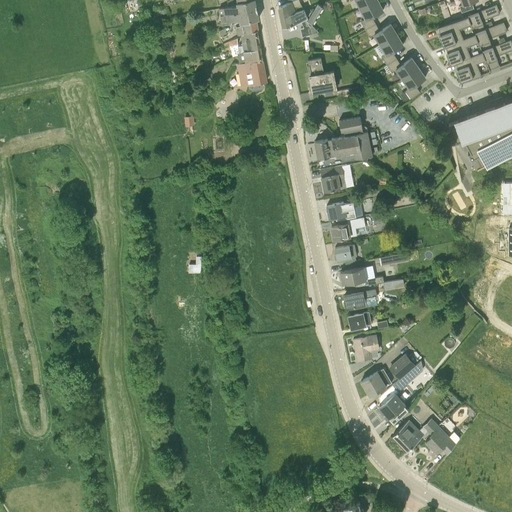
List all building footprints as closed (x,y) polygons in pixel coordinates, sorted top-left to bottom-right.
[(219,14),(257,7),(255,0),(240,0),(237,1),(237,0),(227,0),(229,6),(218,7),(219,14)] [(291,1),(294,0),(288,0),(289,2),(279,7),(281,17),(289,15),(289,14),(303,9),(300,4),(293,6),(291,1)] [(350,0),(350,1),(351,0),(355,0),(360,8),(376,0),(350,0)] [(377,0),(376,0),(360,8),(365,18),(361,21),(365,29),(375,23),(371,16),(383,10),(377,0)] [(461,0),(463,4),(459,5),(462,12),(474,8),(471,2),(476,0),(461,0)] [(307,20),(307,21),(312,24),(322,6),(317,3),(307,20)] [(471,23),(475,34),(485,30),(484,29),(482,24),(483,23),(482,21),(499,14),(498,11),(499,10),(497,7),(496,4),(494,5),(468,15),(471,23)] [(168,13),(166,7),(153,11),(155,16),(168,13)] [(240,22),(255,19),(259,18),(257,7),(219,14),(221,24),(232,23),(231,20),(239,19),(240,22)] [(281,17),(283,27),(291,26),(300,21),(304,28),(300,29),(302,36),(318,32),(312,25),(310,26),(307,21),(307,20),(305,18),(307,17),(303,9),(289,14),(289,15),(281,17)] [(468,15),(438,28),(440,34),(438,35),(440,39),(443,47),(445,46),(463,39),(458,28),(471,23),(468,15)] [(236,27),(238,36),(243,33),(257,30),(256,20),(255,19),(240,22),(240,26),(236,27)] [(485,30),(475,34),(478,41),(482,52),(492,47),(489,41),(490,41),(489,38),(506,31),(505,29),(506,28),(503,22),(493,26),(488,28),(484,29),(485,30)] [(375,23),(365,29),(370,37),(374,35),(380,44),(397,34),(391,24),(379,30),(375,23)] [(221,37),(227,35),(225,28),(219,31),(221,37)] [(243,33),(238,36),(241,36),(242,45),(238,46),(239,53),(240,53),(243,52),(261,49),(257,30),(243,33)] [(397,34),(380,44),(386,54),(381,56),(387,64),(396,58),(392,51),(403,44),(397,34)] [(463,39),(445,46),(447,52),(445,53),(447,57),(450,65),(455,63),(455,62),(470,56),(465,46),(478,41),(475,34),(463,39)] [(238,44),(237,37),(223,43),(225,50),(231,48),(231,46),(238,44)] [(492,47),(482,52),(486,59),(487,63),(490,70),(499,66),(497,59),(496,56),(511,49),(511,43),(510,39),(505,41),(499,44),(492,47)] [(262,60),(263,60),(261,49),(243,52),(240,53),(243,53),(244,58),(230,60),(232,64),(237,64),(262,60)] [(470,56),(455,62),(455,63),(457,69),(455,69),(457,73),(460,82),(472,77),(472,79),(481,75),(476,63),(485,59),(482,51),(470,56)] [(396,58),(387,64),(392,72),(396,69),(402,78),(418,67),(412,57),(401,65),(396,58)] [(321,58),(318,58),(308,60),(314,93),(324,91),(337,88),(333,70),(324,72),(321,58)] [(262,60),(237,64),(241,86),(248,85),(249,91),(264,89),(263,82),(266,82),(262,60)] [(418,67),(402,78),(409,88),(405,90),(405,91),(410,98),(411,99),(420,92),(415,84),(425,77),(418,67)] [(350,95),(349,88),(336,90),(337,98),(350,95)] [(511,107),(507,110),(504,102),(448,124),(456,143),(464,140),(470,151),(468,152),(471,158),(475,156),(480,167),(477,169),(477,170),(511,151),(511,107)] [(194,125),(193,115),(184,116),(185,126),(194,125)] [(323,157),(324,165),(337,163),(373,156),(368,130),(367,127),(365,126),(362,126),(360,116),(339,120),(341,131),(344,131),(345,135),(315,141),(318,158),(323,157)] [(330,167),(320,169),(322,177),(323,182),(324,191),(346,187),(353,185),(349,163),(342,164),(330,167)] [(395,186),(391,187),(394,198),(402,195),(401,194),(399,186),(396,187),(395,186)] [(328,211),(326,212),(327,217),(329,217),(329,218),(335,217),(336,221),(356,217),(353,201),(346,202),(343,202),(343,201),(332,203),(328,204),(327,205),(328,211)] [(355,222),(331,226),(334,240),(358,235),(356,228),(355,223),(355,222)] [(336,254),(334,255),(335,260),(338,260),(345,258),(346,264),(356,262),(355,256),(356,256),(354,244),(349,245),(349,244),(335,247),(336,254)] [(407,251),(392,254),(393,262),(409,259),(407,251)] [(191,258),(190,270),(202,271),(203,259),(191,258)] [(340,272),(339,275),(341,276),(342,284),(350,282),(357,287),(369,284),(381,282),(384,281),(382,275),(368,278),(366,277),(364,267),(350,269),(340,271),(340,272)] [(384,281),(381,282),(383,288),(399,284),(397,278),(384,281)] [(354,293),(344,295),(347,308),(357,306),(373,302),(372,297),(377,296),(376,289),(354,293)] [(358,314),(349,316),(351,328),(361,326),(366,325),(372,324),(369,311),(358,314)] [(386,320),(377,322),(378,328),(388,326),(386,320)] [(363,337),(353,339),(357,360),(367,358),(372,357),(371,351),(377,350),(375,342),(378,341),(377,334),(363,337)] [(414,363),(406,353),(389,368),(398,377),(414,363)] [(380,395),(386,400),(378,407),(387,418),(389,416),(393,422),(407,409),(403,404),(405,403),(396,393),(420,371),(415,365),(392,384),(380,395)] [(370,376),(361,381),(369,395),(378,390),(386,385),(378,371),(370,376)] [(419,430),(409,419),(393,435),(407,450),(423,434),(427,430),(430,433),(438,426),(431,418),(423,426),(419,430)] [(438,426),(430,433),(432,435),(425,441),(437,453),(442,449),(447,454),(455,443),(438,426)] [(342,505),(342,509),(336,510),(336,511),(361,511),(359,501),(342,505)]
